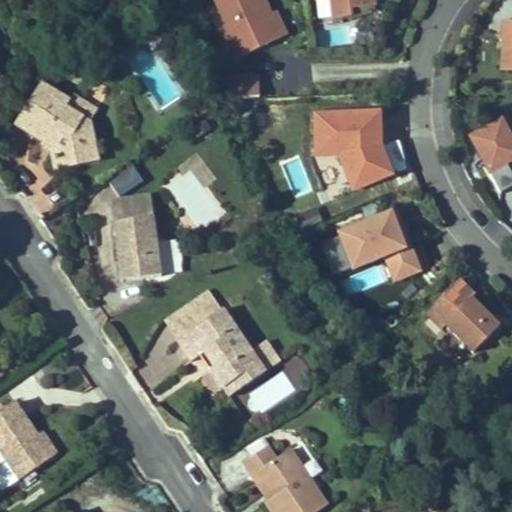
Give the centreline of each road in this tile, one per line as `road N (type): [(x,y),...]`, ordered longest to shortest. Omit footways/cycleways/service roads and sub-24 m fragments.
road 1 (residential): [(0,217),(200,511)]
road 2 (residential): [(511,266),(467,238),(429,162),(422,56),(449,0)]
